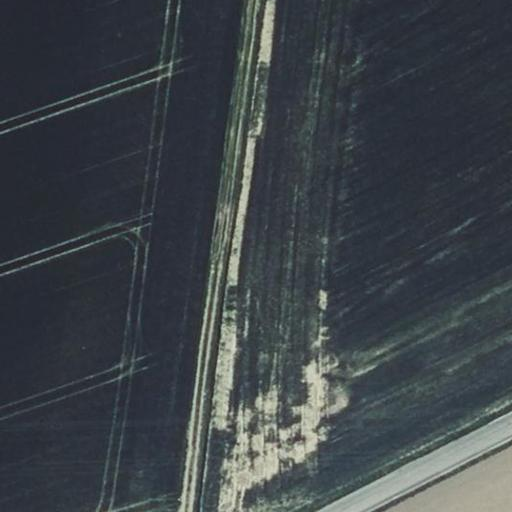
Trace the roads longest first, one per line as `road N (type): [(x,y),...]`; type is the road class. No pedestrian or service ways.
road 1 (track): [(192,511),(263,0)]
road 2 (unclassified): [(342,511),(511,425)]
